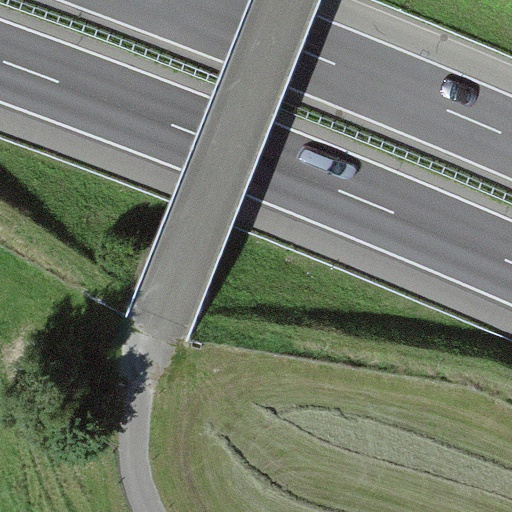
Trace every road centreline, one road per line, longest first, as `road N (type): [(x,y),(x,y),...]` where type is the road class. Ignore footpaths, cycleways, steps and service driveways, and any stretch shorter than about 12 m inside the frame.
road 1 (motorway): [(0,63),(511,266)]
road 2 (residential): [(285,0),(156,326),(133,450),(149,511)]
road 3 (motorway): [(511,136),(171,0)]
